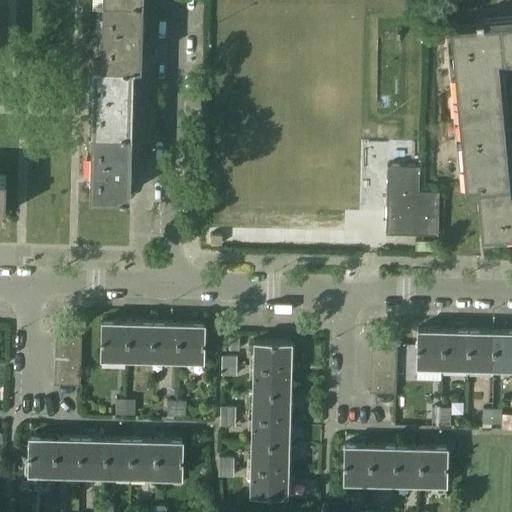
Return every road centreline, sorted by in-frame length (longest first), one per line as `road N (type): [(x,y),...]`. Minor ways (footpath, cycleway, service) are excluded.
road 1 (residential): [(168,285),(175,0)]
road 2 (residential): [(168,285),(345,290)]
road 3 (residential): [(345,290),(511,294)]
road 4 (residential): [(28,281),(25,398),(64,399)]
road 5 (residential): [(345,290),(342,404),(378,406)]
road 6 (residential): [(28,281),(168,285)]
